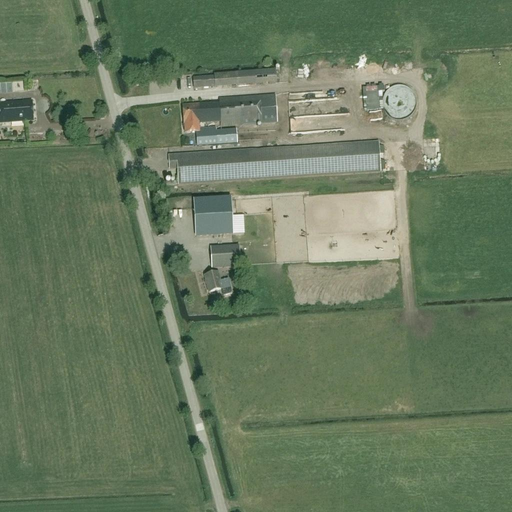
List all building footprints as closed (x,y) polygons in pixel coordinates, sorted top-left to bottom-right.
[(351,80),(349,69),(342,70),(345,81),(351,80)] [(216,88),(215,77),(193,78),(194,90),(216,88)] [(213,104),(183,106),(184,125),(185,133),(196,133),(197,147),(237,144),(236,130),(215,132),(215,130),(200,131),(199,125),(221,123),(221,127),(277,123),(275,96),(219,99),(220,105),(213,105),(213,104)] [(329,113),(328,101),(282,102),(282,114),(329,113)] [(0,123),(32,121),(31,102),(0,103),(0,123)] [(179,186),(250,182),(380,173),(378,143),(169,156),(170,170),(178,170),(179,186)] [(196,237),(232,235),(230,198),(194,200),(196,237)] [(212,269),(240,267),(239,246),(211,248),(212,269)] [(206,258),(208,253),(197,249),(196,254),(206,258)] [(220,282),(217,273),(204,277),(209,293),(221,290),(223,296),(232,294),(228,280),(220,282)]
